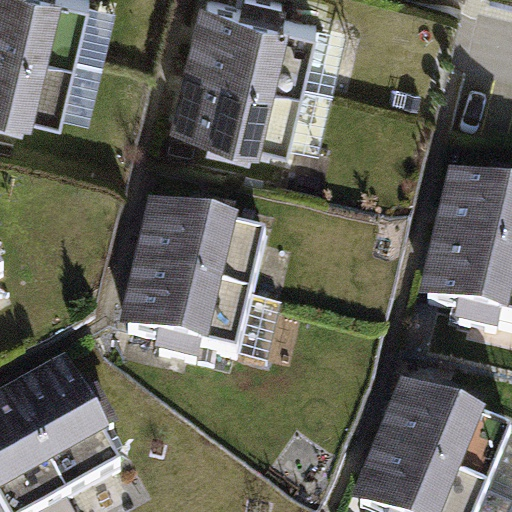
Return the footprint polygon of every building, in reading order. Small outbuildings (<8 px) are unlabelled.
[(0,0),(0,43),(78,62),(92,3),(79,0),(0,0)] [(305,91),(319,32),(287,24),(291,6),(264,0),(248,0),(245,14),(207,5),(193,65),(305,91)] [(32,114),(64,121),(78,62),(0,43),(0,125),(28,132),(32,114)] [(259,142),(291,150),(305,91),(193,65),(179,124),(217,133),(213,151),(255,160),(259,142)] [(511,266),(511,184),(499,182),(495,199),(457,190),(443,250),(511,266)] [(255,305),(268,246),(236,239),(240,221),(198,211),(194,228),(156,219),(142,279),(255,305)] [(509,328),(511,328),(511,266),(443,250),(429,310),(467,319),(463,336),(505,346),(509,328)] [(208,357),(241,364),(255,305),(142,279),(128,339),(166,348),(162,365),(204,375),(208,357)] [(69,506),(122,477),(107,448),(123,439),(103,401),(87,410),(68,376),(14,405),(69,506)] [(491,502),(511,452),(511,444),(484,433),(492,416),(452,399),(445,415),(409,400),(385,456),(491,502)] [(0,511),(57,511),(69,506),(14,405),(0,412),(0,511)] [(486,511),(491,502),(385,457),(361,511),(486,511)]
